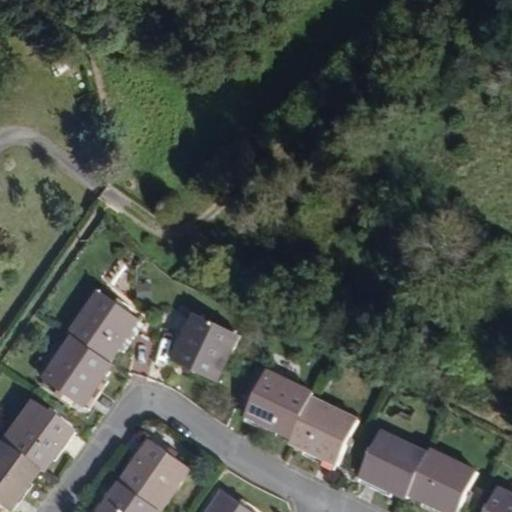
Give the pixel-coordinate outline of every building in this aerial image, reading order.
[(110,364),(142,321),(97,289),(67,333),(71,336),(110,364)] [(218,385),(241,337),(193,314),(169,362),(218,385)] [(83,409),(115,367),(110,364),(71,336),(39,379),(83,409)] [(315,394),(268,370),(245,418),(292,442),(312,400),(315,394)] [(39,471),(70,428),(26,398),(0,434),(0,443),(35,469),(39,471)] [(338,469),(361,421),(312,400),(292,442),(290,446),(338,469)] [(410,497),(430,454),(382,431),(359,479),(407,503),(410,497)] [(163,511),(193,471),(150,439),(119,482),(161,511),(163,511)] [(0,443),(0,509),(3,511),(4,511),(35,469),(0,443)] [(440,511),(459,511),(480,472),(433,449),(430,454),(410,497),(440,511)] [(161,511),(119,482),(97,511),(161,511)] [(511,511),(511,493),(499,488),(487,511),(511,511)] [(250,511),(222,491),(207,511),(250,511)]
